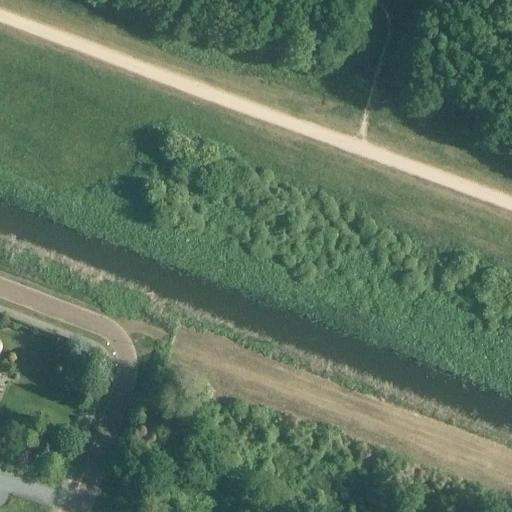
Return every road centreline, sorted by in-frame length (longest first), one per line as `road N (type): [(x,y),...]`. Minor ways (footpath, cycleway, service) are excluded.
road 1 (track): [(511,207),(0,17)]
road 2 (residential): [(0,288),(101,326),(123,350),(125,376),(78,511)]
